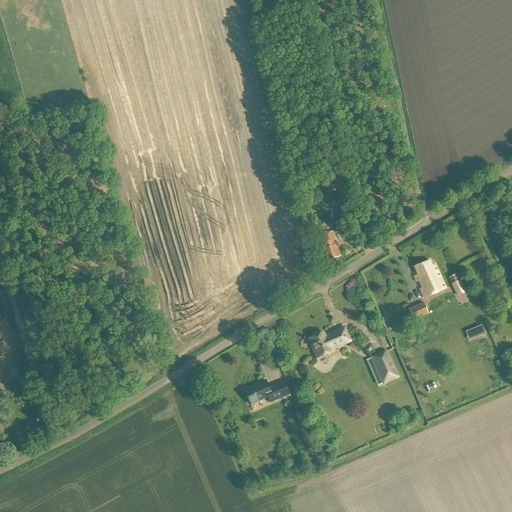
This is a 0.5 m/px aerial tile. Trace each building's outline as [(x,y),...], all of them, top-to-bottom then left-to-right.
[(305,167),(294,171),(297,179),(300,178),(299,175),(307,172),(305,167)] [(348,191),(348,188),(349,188),(347,177),(328,180),(330,191),(338,190),(339,193),(348,191)] [(326,235),(325,232),(317,235),(320,246),(319,247),(323,262),(336,258),(335,255),(339,253),(337,247),(338,247),(337,243),(336,244),(332,233),(326,235)] [(424,299),(445,290),(435,266),(432,267),(429,262),(417,267),(419,270),(416,271),(419,276),(415,278),(424,299)] [(458,297),(464,294),(466,293),(457,276),(452,279),(454,284),(451,285),(458,297)] [(414,321),(428,314),(423,303),(409,310),(414,321)] [(323,333),(309,340),(317,359),(333,352),(332,350),(350,342),(344,329),(325,338),(323,333)] [(401,379),(389,352),(371,359),(383,386),(401,379)] [(266,381),(244,391),(250,406),(268,398),(270,403),(289,395),(284,382),(269,389),(266,381)]
